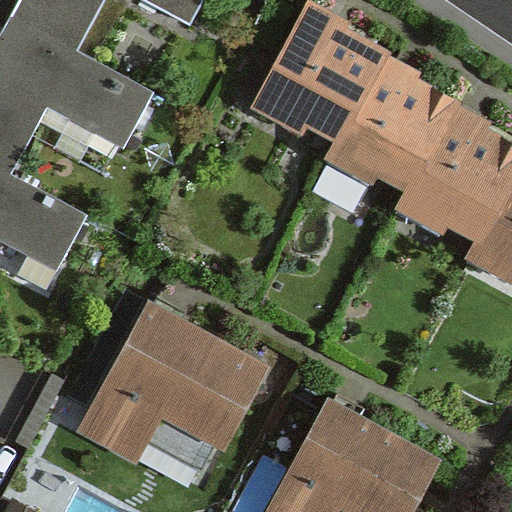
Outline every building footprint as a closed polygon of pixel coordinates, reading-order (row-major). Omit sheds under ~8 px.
[(21,0),(19,6),(86,42),(108,0),(164,0),(196,17),(205,0),(21,0)] [(322,0),(313,0),(269,87),(345,126),(391,35),(322,0)] [(0,37),(0,155),(18,165),(53,100),(128,140),(159,83),(16,7),(0,37)] [(387,47),(341,136),(416,175),(463,87),(387,47)] [(511,129),(456,101),(411,187),(491,228),(511,187),(511,129)] [(0,231),(62,265),(92,208),(0,158),(0,231)] [(511,191),(487,242),(511,254),(511,191)] [(280,358),(155,291),(84,424),(143,455),(169,406),(235,441),(280,358)] [(427,511),(458,454),(333,387),(265,511),(341,511),(347,502),(365,511),(427,511)]
